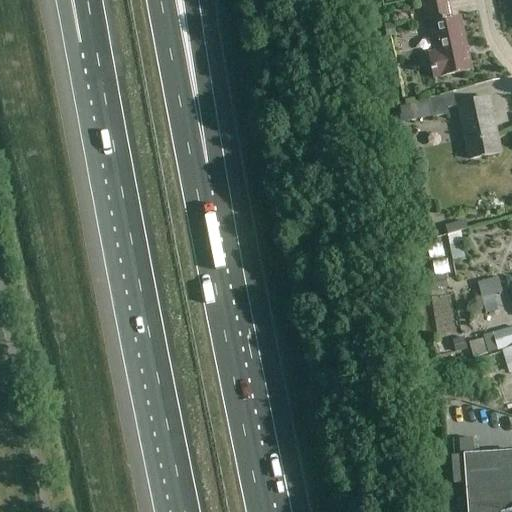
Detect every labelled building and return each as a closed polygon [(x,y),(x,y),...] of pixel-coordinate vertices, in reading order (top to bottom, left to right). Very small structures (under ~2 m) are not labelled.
[(437,78),(472,70),(461,19),(453,20),(448,0),(422,0),(423,0),(429,27),(432,26),(438,52),(431,54),(437,78)] [(408,102),(412,122),(449,114),(447,108),(456,107),(453,92),(408,102)] [(500,153),(488,99),(457,105),(469,160),(500,153)] [(466,234),(453,238),(456,249),(470,245),(466,234)] [(435,264),(451,263),(450,249),(434,250),(435,264)] [(438,266),(440,280),(456,278),(454,264),(438,266)] [(479,300),(485,323),(497,320),(490,297),(502,293),(497,278),(478,284),(482,299),(479,300)] [(511,328),(483,337),(488,354),(511,346),(511,328)] [(511,365),(509,355),(496,359),(501,375),(511,371),(511,365)] [(504,415),(511,413),(511,396),(500,399),(504,415)] [(462,439),(463,455),(465,455),(476,454),(474,438),(462,439)] [(511,511),(511,451),(476,454),(465,455),(466,472),(469,511),(511,511)]
